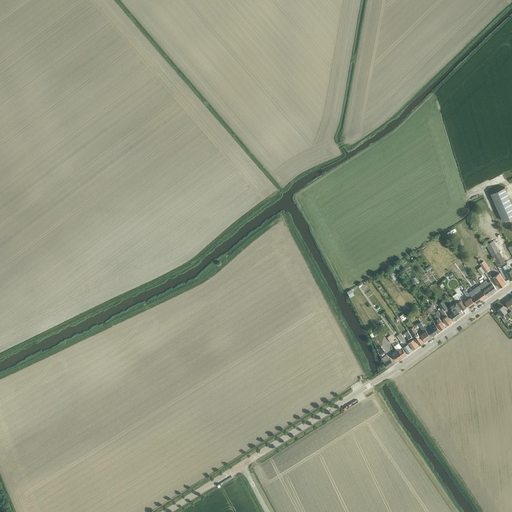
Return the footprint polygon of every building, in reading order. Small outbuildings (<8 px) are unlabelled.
[(511,203),(511,204),(507,191),(505,187),(496,191),(491,193),(495,203),(498,210),(503,221),(510,218),(511,216),(511,203)] [(490,238),(485,241),(486,244),(492,255),(498,265),(502,263),(505,262),(494,240),(492,241),(490,238)] [(484,261),(480,264),(486,272),(490,270),(484,261)] [(507,264),(503,266),(510,279),(511,278),(511,269),(510,270),(507,264)] [(486,272),(479,278),(481,282),(489,276),(486,272)] [(499,273),(493,277),(496,283),(499,287),(502,286),(506,283),(503,278),(499,273)] [(486,280),(480,285),(484,290),(488,296),(497,289),(491,282),(490,281),(488,282),(486,280)] [(479,286),(469,293),(472,297),(476,304),(483,299),(487,296),(482,290),(479,286)] [(457,302),(461,308),(463,310),(467,307),(462,300),(457,293),(452,296),(457,302)] [(470,309),(476,304),(471,297),(465,302),(470,309)] [(439,303),(442,308),(444,310),(447,308),(442,301),(439,303)] [(461,308),(457,302),(450,307),(454,312),(450,315),(454,320),(461,315),(458,310),(461,308)] [(507,311),(503,306),(498,309),(500,312),(499,313),(501,315),(507,311)] [(434,311),(441,321),(443,319),(447,325),(452,321),(444,310),(442,308),(440,310),(445,317),(443,318),(438,311),(436,312),(435,311),(434,311)] [(445,326),(441,321),(434,311),(432,313),(439,322),(437,324),(441,329),(445,326)] [(420,321),(417,323),(424,333),(421,335),(425,341),(431,336),(424,326),(420,321)] [(431,336),(439,330),(435,324),(430,327),(432,328),(428,331),(431,336)] [(413,326),(410,328),(417,337),(415,339),(419,345),(424,341),(413,326)] [(388,331),(390,335),(387,337),(391,342),(396,339),(390,330),(388,331)] [(413,349),(418,345),(408,331),(405,333),(407,335),(410,340),(411,339),(412,340),(409,342),(413,349)] [(408,353),(412,349),(401,333),(397,335),(398,337),(401,341),(402,340),(405,345),(403,347),(408,353)] [(394,346),(396,349),(391,353),(392,355),(397,361),(396,361),(397,361),(406,354),(399,343),(394,346)] [(380,346),(376,349),(381,355),(385,352),(380,346)] [(388,367),(393,363),(390,358),(386,354),(381,358),(388,367)]
